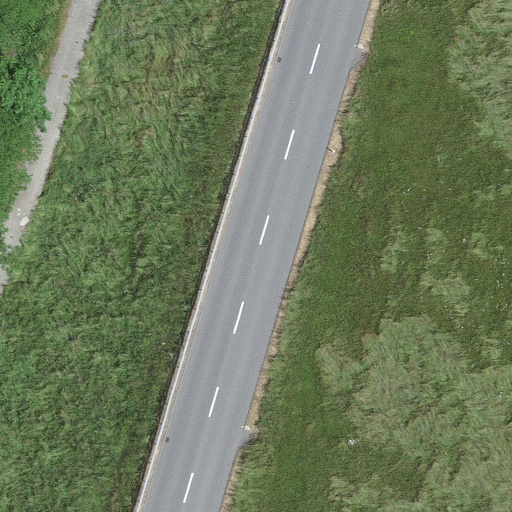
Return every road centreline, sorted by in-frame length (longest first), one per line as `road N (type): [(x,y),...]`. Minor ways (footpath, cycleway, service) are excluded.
road 1 (secondary): [(190,511),(342,0)]
road 2 (track): [(107,0),(0,319)]
